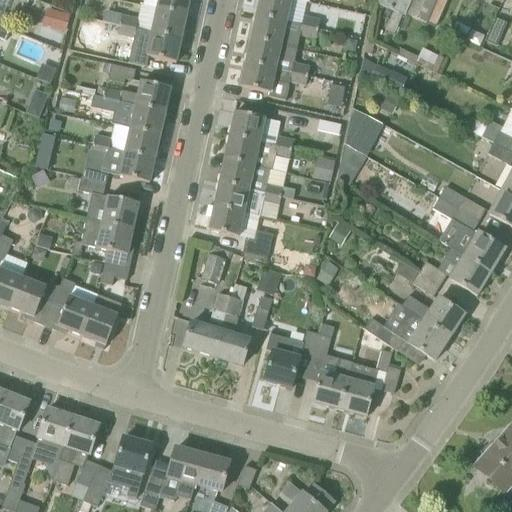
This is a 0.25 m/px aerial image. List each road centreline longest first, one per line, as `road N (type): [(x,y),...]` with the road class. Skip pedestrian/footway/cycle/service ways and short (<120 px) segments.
road 1 (residential): [(131,397),(222,0)]
road 2 (residential): [(394,488),(344,455),(131,397)]
road 3 (tertiary): [(394,488),(472,384),(511,312)]
road 4 (residential): [(131,397),(0,349)]
